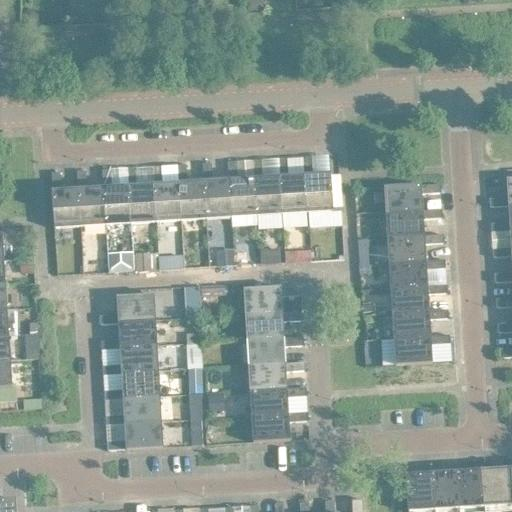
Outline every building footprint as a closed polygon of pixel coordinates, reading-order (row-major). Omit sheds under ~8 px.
[(251,0),(247,0),(247,13),(271,12),(270,0),(251,0)] [(224,15),(236,14),(235,6),(224,7),(224,15)] [(28,10),(25,14),(25,20),(29,24),(34,24),(38,20),(38,14),(34,10),(28,10)] [(113,11),(96,12),(96,24),(114,23),(113,11)] [(305,158),(306,177),(307,177),(309,212),(334,211),(334,212),(335,212),(335,208),(334,176),(334,175),(332,175),(332,176),(315,177),(314,157),(305,158)] [(280,159),(281,179),(282,179),(284,214),(309,212),(307,177),(306,177),(290,178),(289,159),(280,159)] [(255,161),(256,181),(257,180),(259,215),(284,214),(282,179),(281,179),(265,180),(264,160),(255,161)] [(230,162),(231,182),(234,217),(259,215),(257,180),(256,181),(240,181),(239,162),(230,162)] [(205,164),(206,184),(208,219),(234,217),(231,182),(215,183),(213,163),(205,164)] [(179,165),(181,185),(183,220),(208,219),(206,184),(190,185),(188,165),(179,165)] [(154,167),(156,187),(158,222),(183,220),(181,185),(164,186),(163,166),(154,167)] [(129,168),(130,188),(131,188),(133,223),(158,222),(156,187),(139,188),(138,168),(129,168)] [(104,170),(105,190),(106,190),(108,225),(133,223),(131,188),(130,188),(114,189),(113,169),(104,170)] [(79,171),(80,191),(81,191),(83,226),(108,225),(106,190),(105,190),(89,191),(88,171),(79,171)] [(81,191),(80,191),(64,192),(63,172),(54,173),(55,192),(56,229),(58,229),(58,228),(83,226),(81,191)] [(341,175),(334,176),(335,208),(343,208),(341,181),(341,175)] [(491,208),(511,206),(511,205),(511,179),(509,180),(509,181),(510,181),(511,198),(491,199),(491,208)] [(387,189),(389,213),(424,211),(423,194),(443,193),(442,184),(423,186),(423,185),(386,187),(386,189),(387,189)] [(493,233),(511,231),(511,205),(511,206),(511,217),(511,222),(492,224),(493,233)] [(389,213),(390,238),(425,236),(424,220),(444,218),(444,209),(424,211),(389,213)] [(390,238),(392,264),(427,261),(426,245),(446,243),(445,235),(425,236),(390,238)] [(370,239),(359,240),(360,250),(370,249),(370,239)] [(494,258),(511,256),(511,247),(494,249),(494,258)] [(282,249),(262,250),(262,265),(283,264),(282,249)] [(313,251),(286,252),(287,263),(313,262),(313,251)] [(135,252),(110,254),(111,273),(136,272),(135,254),(135,252)] [(153,253),(135,254),(136,272),(154,271),(153,253)] [(236,253),(218,254),(219,267),(236,266),(236,253)] [(185,256),(168,257),(169,270),(186,269),(185,256)] [(392,264),(393,289),(428,287),(428,286),(427,270),(447,269),(447,260),(427,261),(392,264)] [(35,263),(25,263),(25,274),(35,273),(35,263)] [(496,283),(511,282),(511,273),(495,274),(496,283)] [(0,310),(8,310),(7,285),(0,285),(0,310)] [(226,285),(204,286),(204,297),(227,296),(226,285)] [(393,289),(395,314),(430,312),(430,311),(429,295),(449,294),(448,285),(428,286),(428,287),(393,289)] [(202,287),(186,287),(187,302),(203,302),(202,287)] [(247,291),(248,316),(283,314),(283,313),(282,297),(302,296),(302,287),(283,288),(283,287),(246,290),(246,291),(247,291)] [(101,325),(121,324),(121,323),(156,321),(155,296),(156,296),(156,295),(119,297),(119,298),(120,298),(121,315),(101,316),(101,325)] [(498,308),(511,307),(511,298),(497,299),(498,308)] [(213,305),(205,305),(205,316),(214,316),(213,305)] [(0,336),(10,335),(8,310),(0,310),(0,336)] [(395,314),(396,339),(431,337),(431,336),(430,320),(450,319),(450,310),(430,311),(430,312),(395,314)] [(248,316),(250,341),(285,339),(285,338),(284,322),(304,321),(303,312),(283,313),(283,314),(248,316)] [(103,350),(123,349),(158,346),(156,321),(121,323),(121,324),(122,340),(103,341),(103,350)] [(499,333),(511,332),(511,323),(499,325),(499,333)] [(32,334),(27,335),(27,345),(40,344),(40,334),(32,334)] [(203,334),(188,334),(189,345),(203,345),(203,334)] [(0,361),(12,361),(10,335),(0,336),(0,361)] [(431,337),(396,339),(398,364),(397,364),(397,365),(434,363),(434,362),(433,362),(432,345),(452,344),(451,335),(431,336),(431,337)] [(250,341),(252,366),(287,364),(285,347),(305,346),(305,337),(285,338),(285,339),(250,341)] [(203,345),(189,345),(189,370),(190,370),(204,369),(203,345)] [(105,375),(125,374),(159,372),(158,346),(123,349),(124,365),(104,366),(105,375)] [(511,348),(500,350),(501,359),(511,357),(511,348)] [(0,361),(0,403),(19,402),(18,387),(15,387),(14,385),(13,385),(12,361),(0,361)] [(252,366),(253,391),(288,389),(287,372),(307,371),(306,362),(287,364),(252,366)] [(204,369),(190,370),(191,394),(203,394),(205,394),(204,369)] [(106,400),(126,399),(161,397),(159,372),(125,374),(126,390),(106,392),(106,400)] [(253,391),(255,416),(290,414),(289,398),(309,396),(308,387),(288,389),(253,391)] [(203,394),(191,394),(192,405),(204,405),(203,394)] [(226,395),(210,395),(211,411),(227,411),(226,395)] [(108,426),(128,424),(163,422),(161,397),(126,399),(127,416),(107,417),(108,426)] [(43,398),(25,399),(26,410),(43,409),(43,398)] [(290,414),(255,416),(256,441),(255,441),(255,443),(292,441),(292,439),(291,439),(290,423),(310,421),(310,413),(290,414)] [(128,424),(129,441),(109,442),(109,451),(128,450),(165,448),(165,447),(164,447),(163,422),(128,424)] [(205,436),(193,437),(193,446),(204,446),(205,446),(205,436)] [(509,471),(484,472),(486,507),(511,506),(509,471)] [(484,472),(459,474),(461,509),(486,507),(484,472)] [(459,474),(434,475),(436,510),(461,509),(459,474)] [(436,510),(434,475),(409,477),(409,476),(408,476),(409,511),(411,511),(412,511),(436,510)] [(353,500),(354,511),(365,511),(365,499),(353,500)] [(0,502),(0,511),(18,511),(18,500),(17,500),(17,501),(0,502)] [(327,502),(327,511),(335,511),(335,501),(327,502)] [(302,503),(302,511),(310,511),(310,503),(302,503)]
